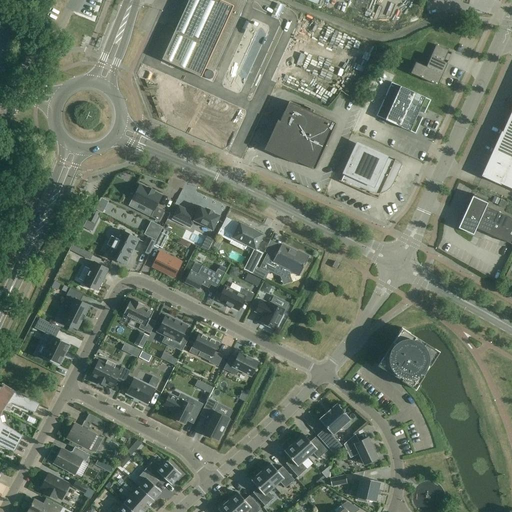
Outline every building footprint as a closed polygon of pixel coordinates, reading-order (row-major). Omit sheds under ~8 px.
[(189,0),(174,32),(162,60),(176,66),(201,78),(205,69),(218,41),(226,45),(232,32),(234,27),(234,28),(243,8),(234,4),(233,6),(220,1),(219,0),(189,0)] [(416,63),(411,74),(437,86),(448,61),(447,63),(444,62),(448,52),(451,53),(450,55),(451,55),(452,53),(436,45),(426,67),(416,63)] [(385,120),(385,121),(410,132),(410,131),(425,99),(425,98),(400,87),(385,120)] [(295,164),(297,159),(298,160),(297,162),(314,170),(336,123),(289,102),(280,121),(282,122),(280,127),(278,126),(268,149),(287,157),(288,155),(291,157),(289,161),(289,162),(290,161),(295,163),(294,164),(295,164)] [(511,110),(502,132),(501,132),(481,177),(500,185),(501,185),(511,189),(511,110)] [(339,181),(361,191),(361,190),(360,190),(360,188),(369,192),(375,194),(380,194),(386,192),(390,188),(393,184),(402,165),(395,162),(395,160),(394,161),(357,145),(341,181),(339,181)] [(140,185),(132,200),(154,211),(151,217),(159,222),(165,211),(156,206),(162,196),(154,192),(154,191),(148,188),(148,189),(140,185)] [(488,201),(474,195),(459,227),(463,229),(473,234),(476,229),(487,234),(488,234),(499,239),(500,240),(500,239),(511,245),(511,243),(511,218),(510,218),(510,217),(509,217),(498,212),(497,212),(486,207),(488,201)] [(179,206),(172,219),(190,228),(194,221),(213,231),(220,216),(213,213),(214,212),(207,209),(207,210),(200,207),(196,215),(179,206)] [(232,238),(255,250),(263,235),(239,223),(232,238)] [(112,247),(108,256),(126,265),(138,240),(120,231),(116,239),(112,237),(108,245),(112,247)] [(162,233),(155,245),(162,248),(168,236),(162,233)] [(148,239),(141,251),(149,254),(155,242),(148,239)] [(281,280),(290,277),(289,274),(290,272),(299,276),(309,257),(301,253),(301,255),(297,253),(298,252),(282,244),(274,260),(266,257),(268,254),(267,253),(259,268),(269,273),(270,272),(280,277),(281,280)] [(160,252),(152,267),(174,278),(181,263),(160,252)] [(85,267),(79,279),(84,282),(83,284),(85,284),(84,286),(90,290),(91,287),(97,291),(108,269),(94,262),(90,270),(85,267)] [(184,283),(199,290),(202,284),(205,285),(205,287),(209,288),(211,285),(217,288),(225,273),(218,270),(216,273),(202,266),(198,274),(191,270),(184,283)] [(271,285),(268,290),(278,295),(281,290),(271,285)] [(249,303),(254,294),(243,289),(240,294),(225,287),(218,300),(239,310),(243,300),(249,303)] [(74,299),(70,306),(62,322),(77,329),(82,320),(82,321),(85,316),(84,315),(89,306),(80,302),(83,295),(70,288),(66,295),(74,299)] [(130,301),(123,315),(141,324),(139,328),(150,334),(156,322),(150,319),(153,312),(143,307),(145,305),(133,300),(132,302),(130,301)] [(264,316),(261,321),(265,323),(264,325),(271,329),(272,327),(275,329),(284,310),(270,303),(270,305),(261,300),(255,312),(264,316)] [(166,316),(158,332),(172,339),(169,345),(182,352),(189,337),(188,339),(182,336),(187,326),(181,323),(175,320),(166,316)] [(48,344),(42,357),(59,365),(70,344),(55,337),(60,328),(40,318),(35,328),(46,333),(42,341),(48,344)] [(383,359),(378,366),(392,375),(401,381),(415,390),(440,353),(402,329),(383,359)] [(215,352),(219,343),(199,333),(192,347),(200,351),(198,356),(209,361),(209,362),(218,367),(223,356),(215,352)] [(251,377),(258,362),(239,353),(235,362),(229,359),(223,369),(236,376),(239,370),(251,377)] [(99,361),(91,377),(97,380),(97,382),(105,386),(106,384),(113,388),(116,380),(123,384),(130,371),(121,367),(119,371),(114,368),(116,365),(107,361),(106,364),(99,361)] [(148,404),(155,390),(155,389),(134,378),(134,379),(126,393),(126,394),(147,405),(148,404)] [(0,409),(2,410),(6,405),(12,403),(35,412),(39,405),(4,386),(4,385),(2,386),(2,387),(0,392),(0,409)] [(169,394),(169,395),(165,403),(164,406),(174,412),(172,417),(178,420),(185,424),(186,421),(189,415),(196,418),(202,405),(195,402),(193,406),(188,404),(190,399),(181,395),(179,399),(169,394)] [(218,403),(209,398),(200,415),(209,420),(203,432),(219,440),(229,419),(214,411),(218,403)] [(319,419),(319,420),(326,428),(317,436),(333,454),(342,446),(333,435),(341,427),(343,429),(346,429),(350,426),(350,423),(348,421),(350,420),(351,420),(337,404),(336,405),(331,410),(330,409),(325,414),(325,415),(320,420),(319,419)] [(0,434),(18,444),(22,437),(1,424),(0,419),(0,414),(2,410),(0,409),(0,434)] [(94,417),(91,422),(102,428),(105,423),(94,417)] [(96,435),(75,424),(67,438),(88,450),(96,435)] [(0,444),(14,451),(18,444),(0,434),(0,444)] [(304,434),(294,443),(307,458),(313,453),(318,459),(327,451),(315,437),(310,442),(304,434)] [(355,434),(344,445),(350,458),(359,454),(364,465),(371,462),(371,463),(376,461),(376,460),(378,459),(374,451),(375,450),(373,445),(372,446),(368,438),(359,442),(355,434)] [(307,458),(294,443),(293,444),(292,443),(288,446),(289,447),(284,452),(291,459),(286,463),(298,477),(307,469),(301,463),(307,458)] [(54,463),(75,475),(82,460),(85,462),(89,455),(75,447),(73,452),(69,453),(62,449),(54,463)] [(153,461),(145,469),(159,481),(163,477),(172,485),(176,480),(178,482),(182,477),(180,476),(181,474),(167,461),(161,467),(153,461)] [(262,471),(261,472),(274,487),(280,482),(285,488),(294,480),(282,467),(277,471),(271,463),(266,468),(265,467),(261,470),(262,471)] [(143,483),(139,487),(154,500),(161,492),(155,486),(159,481),(145,469),(138,478),(143,483)] [(274,487),(261,472),(251,481),(258,488),(253,493),(265,506),(274,498),(269,492),(274,487)] [(46,479),(40,489),(45,491),(44,493),(56,499),(57,497),(62,500),(70,485),(50,474),(49,474),(48,473),(48,474),(46,479)] [(330,479),(331,487),(347,483),(345,475),(330,479)] [(357,491),(356,498),(358,498),(358,500),(366,502),(366,500),(375,502),(380,482),(361,478),(360,481),(354,479),(352,490),(357,491)] [(73,487),(84,493),(87,487),(76,481),(73,487)] [(125,484),(122,487),(147,509),(154,501),(154,500),(139,487),(135,491),(125,484)] [(124,504),(132,511),(144,511),(147,509),(122,487),(119,491),(128,499),(124,504)] [(229,500),(228,501),(237,511),(246,511),(247,511),(258,511),(261,509),(249,496),(244,500),(238,493),(233,497),(232,496),(228,499),(229,500)] [(34,500),(29,510),(31,511),(59,511),(62,507),(49,500),(46,506),(34,500)] [(237,511),(228,501),(218,510),(220,511),(237,511)] [(356,511),(359,510),(347,502),(341,505),(344,510),(340,511),(356,511)]
